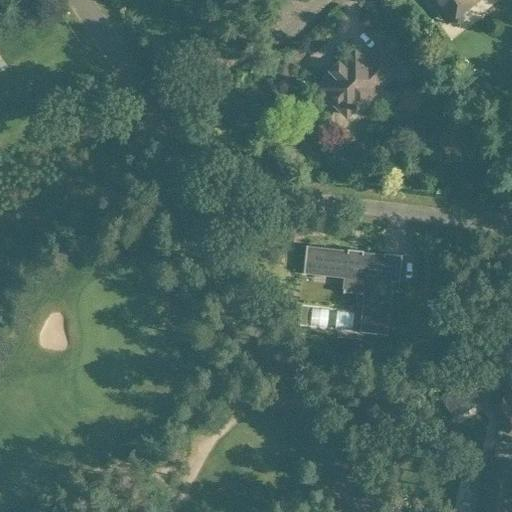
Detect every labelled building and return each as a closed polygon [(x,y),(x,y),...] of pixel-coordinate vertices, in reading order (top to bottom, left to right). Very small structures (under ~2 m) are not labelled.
[(430,0),(447,23),(479,0),(430,0)] [(330,71),(333,75),(320,88),(329,97),(328,99),(336,107),(338,105),(346,113),(354,105),(356,107),(397,65),(381,48),(366,63),(356,52),(342,65),(339,62),(330,71)] [(305,272),(345,276),(368,278),(366,295),(362,331),(360,331),(359,332),(388,335),(388,334),(386,334),(392,281),(400,282),(403,255),(384,253),(384,256),(364,254),(364,251),(348,249),(348,252),(308,247),(308,245),(307,245),(304,274),(305,274),(305,272)] [(338,336),(337,350),(348,351),(350,337),(338,336)] [(468,379),(441,396),(455,418),(482,401),(468,379)] [(511,405),(505,395),(490,405),(507,432),(511,429),(511,405)] [(485,465),(481,478),(477,497),(479,498),(476,511),(499,511),(500,511),(511,511),(511,460),(501,458),(489,456),(487,465),(485,465)]
